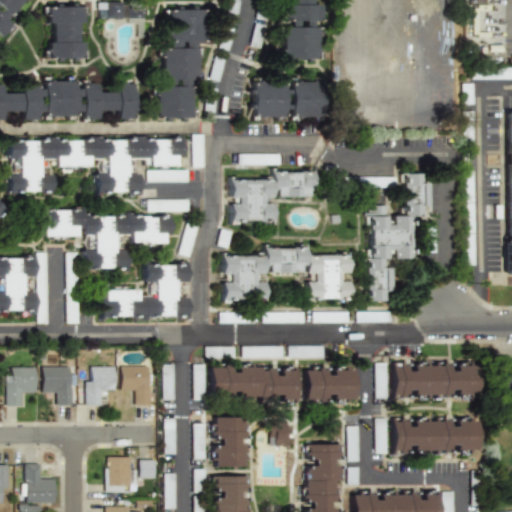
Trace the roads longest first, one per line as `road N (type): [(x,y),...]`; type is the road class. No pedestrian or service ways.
road 1 (residential): [(511,327),(462,326),(440,312),(414,330),(179,335)]
road 2 (residential): [(151,335),(0,335)]
road 3 (residential): [(0,435),(145,434)]
